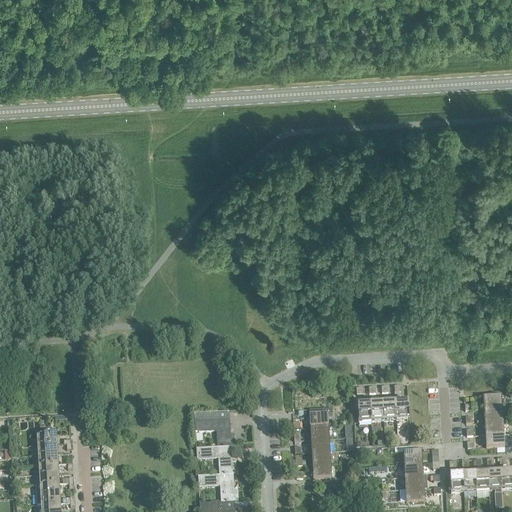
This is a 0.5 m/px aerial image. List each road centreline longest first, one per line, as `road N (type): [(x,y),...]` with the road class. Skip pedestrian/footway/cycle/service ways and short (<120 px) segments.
road 1 (tertiary): [(0,112),(511,80)]
road 2 (residential): [(266,511),(259,409),(266,385),(313,361),(425,354),(443,371)]
